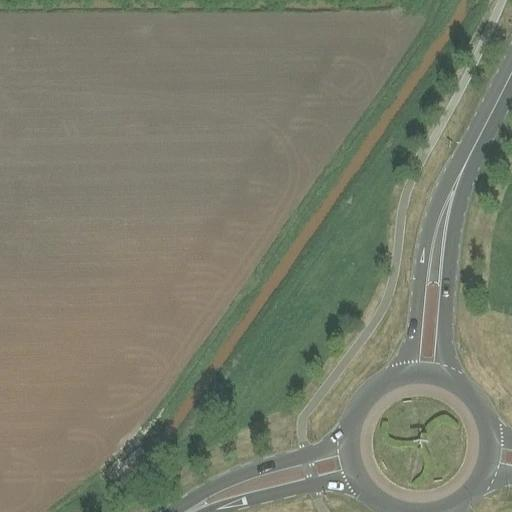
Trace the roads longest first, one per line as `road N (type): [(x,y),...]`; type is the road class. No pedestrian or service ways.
road 1 (secondary): [(470,155),(428,233),(413,343),(399,378)]
road 2 (secondary): [(452,384),(442,345),(452,234),(470,155)]
road 3 (primary): [(348,440),(216,486),(179,511)]
road 4 (primary): [(212,511),(361,483)]
